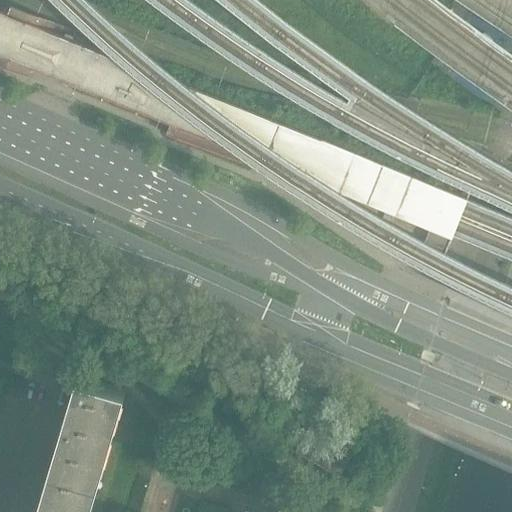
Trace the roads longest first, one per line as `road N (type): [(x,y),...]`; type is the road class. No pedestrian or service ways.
road 1 (secondary): [(511,376),(328,291),(246,240),(0,119)]
road 2 (secondary): [(0,183),(511,408)]
road 3 (residential): [(1,511),(31,408),(53,387)]
